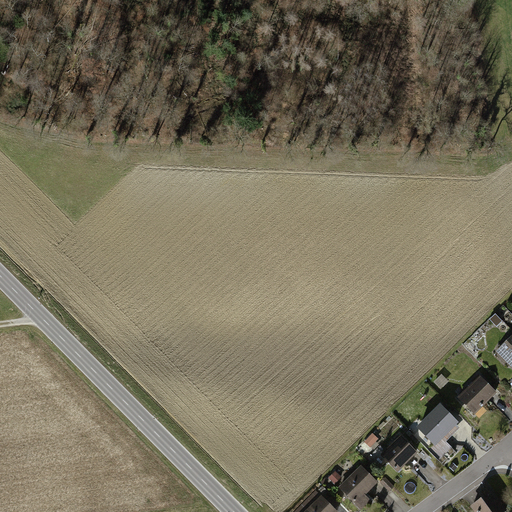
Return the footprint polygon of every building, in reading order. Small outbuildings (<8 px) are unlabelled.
[(485,374),(464,394),(483,413),(504,393),(485,374)] [(446,406),(426,425),(446,445),(466,426),(446,406)] [(402,436),(381,455),(398,473),(419,454),(402,436)] [(362,466),(339,487),(361,511),(371,501),(366,496),(379,484),(362,466)] [(337,511),(316,490),(293,511),(337,511)] [(493,491),(471,507),(474,511),(507,511),(508,511),(493,491)]
